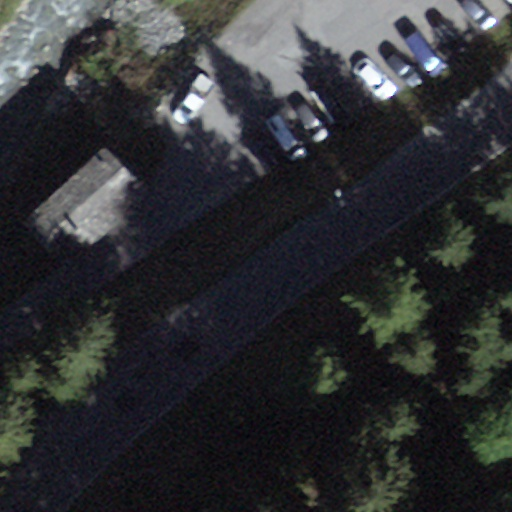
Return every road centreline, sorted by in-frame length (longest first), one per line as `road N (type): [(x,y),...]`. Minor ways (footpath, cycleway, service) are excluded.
road 1 (tertiary): [(511,93),(143,391),(32,511)]
road 2 (residential): [(432,0),(0,354)]
